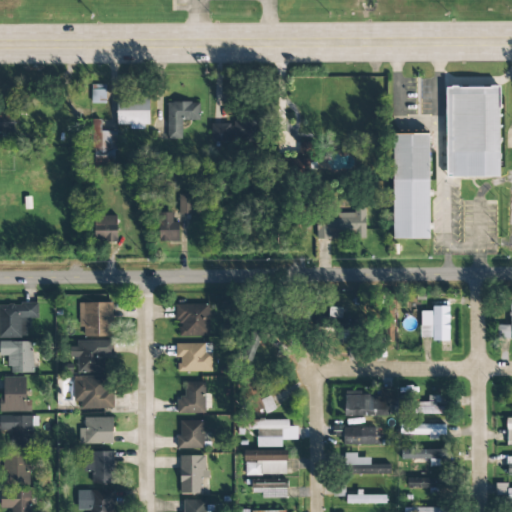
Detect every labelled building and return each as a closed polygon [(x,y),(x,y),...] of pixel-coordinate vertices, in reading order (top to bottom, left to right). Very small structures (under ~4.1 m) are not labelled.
[(105,104),(106,85),(91,84),(91,103),(105,104)] [(497,177),(497,87),(443,87),(443,177),(497,177)] [(117,125),(130,125),(130,128),(149,128),(148,98),(116,99),(117,125)] [(182,120),(199,121),(199,103),(167,102),(166,139),(181,139),(182,120)] [(0,133),(13,133),(13,111),(0,110),(0,133)] [(115,166),(115,132),(101,131),(101,120),(93,119),(92,166),(115,166)] [(211,122),(211,141),(258,141),(258,122),(211,122)] [(390,239),(425,239),(425,133),(390,133),(390,239)] [(302,158),(315,157),(314,142),(301,143),(302,158)] [(192,194),(178,195),(178,214),(192,214),(192,194)] [(159,242),(178,241),(178,222),(172,222),(172,212),(158,213),(159,242)] [(363,239),(363,212),(315,212),(315,239),(363,239)] [(274,235),(287,235),(288,215),(275,214),(274,235)] [(94,216),(94,242),(117,242),(116,216),(94,216)] [(418,311),(418,340),(440,340),(440,301),(429,301),(429,311),(418,311)] [(507,325),(494,325),(494,339),(511,339),(511,301),(507,301),(507,325)] [(111,337),(111,303),(78,303),(79,328),(84,328),(84,337),(111,337)] [(32,340),(26,340),(26,327),(29,327),(29,319),(37,319),(37,304),(0,304),(0,356),(8,356),(8,373),(32,373),(32,340)] [(208,304),(175,305),(175,322),(178,322),(179,337),(209,336),(208,304)] [(390,305),(380,305),(380,336),(390,336),(390,305)] [(338,308),(325,308),(325,334),(353,334),(353,318),(338,318),(338,308)] [(261,334),(252,330),(240,361),(249,365),(261,334)] [(107,373),(108,341),(76,341),(76,347),(70,347),(70,357),(77,357),(77,373),(107,373)] [(211,372),(211,344),(175,344),(175,358),(178,358),(178,372),(211,372)] [(111,408),(110,376),(73,377),(74,402),(81,402),(81,409),(111,408)] [(0,412),(31,412),(30,400),(25,401),(25,377),(3,377),(3,396),(0,396),(0,412)] [(177,414),(208,413),(208,398),(205,398),(205,382),(184,382),(184,398),(176,398),(177,414)] [(343,393),(343,416),(389,417),(390,388),(378,388),(378,394),(343,393)] [(426,401),(412,401),(412,414),(442,414),(442,395),(426,395),(426,401)] [(32,416),(0,416),(0,431),(11,431),(11,448),(33,448),(32,416)] [(112,418),(84,418),(84,428),(78,428),(79,444),(112,444),(112,418)] [(288,420),(249,421),(249,430),(256,430),(256,447),(281,447),(281,440),(297,440),(296,427),(288,427),(288,420)] [(179,421),(179,435),(176,435),(176,449),(203,449),(203,441),(209,441),(209,433),(203,433),(202,421),(179,421)] [(398,435),(443,435),(443,424),(398,424),(398,435)] [(340,445),(377,445),(377,428),(340,428),(340,445)] [(286,450),(244,450),(244,475),(286,475),(286,450)] [(442,459),(442,450),(398,450),(398,459),(442,459)] [(29,485),(28,452),(3,453),(4,486),(29,485)] [(91,484),(112,484),(112,452),(91,452),(91,460),(84,460),(84,473),(91,473),(91,484)] [(368,465),(368,457),(354,457),(354,453),(342,453),(342,474),(388,474),(388,465),(368,465)] [(180,494),(201,494),(201,479),(206,479),(205,456),(179,456),(180,494)] [(445,478),(404,478),(404,487),(445,487),(445,478)] [(286,479),(251,479),(251,493),(261,493),(261,498),(287,498),(286,479)] [(504,503),(511,503),(511,487),(494,487),(494,494),(504,494),(504,503)] [(29,511),(30,490),(0,490),(0,502),(0,508),(11,509),(10,511),(29,511)] [(77,511),(89,510),(88,511),(113,511),(113,490),(77,491),(77,511)] [(385,495),(343,495),(343,503),(385,503),(385,495)] [(181,511),(212,511),(213,501),(181,502),(181,511)]
